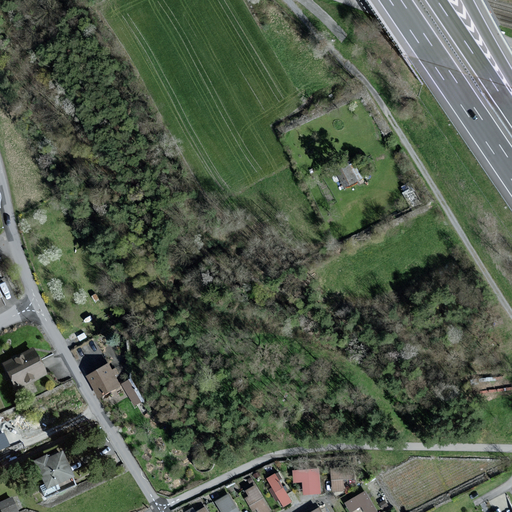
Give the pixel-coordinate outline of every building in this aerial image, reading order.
[(356,181),(348,164),(336,169),(344,186),(356,181)] [(32,353),(31,351),(1,366),(14,391),(44,376),(32,353)] [(121,386),(108,365),(87,377),(99,398),(121,386)] [(132,403),(143,399),(135,376),(124,379),(132,403)] [(74,476),(61,452),(49,459),(47,455),(33,463),(47,491),(74,476)] [(344,468),(331,469),(332,492),(345,492),(344,468)] [(319,469),(293,471),(294,483),(302,482),(304,495),(322,494),(319,469)] [(292,502),(274,473),(267,478),(284,507),(292,502)] [(269,511),(255,486),(246,491),(249,497),(246,499),(252,511),(253,511),(257,510),(258,511),(269,511)] [(375,511),(376,511),(365,493),(347,504),(351,511),(361,505),(365,511),(375,511)] [(240,511),(230,494),(216,502),(221,511),(240,511)] [(15,511),(10,499),(0,502),(0,511),(15,511)]
